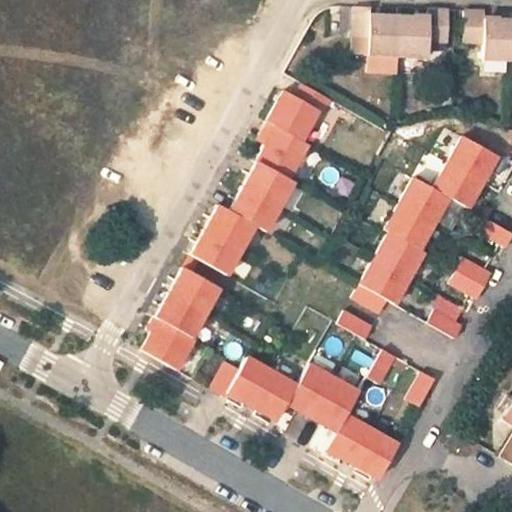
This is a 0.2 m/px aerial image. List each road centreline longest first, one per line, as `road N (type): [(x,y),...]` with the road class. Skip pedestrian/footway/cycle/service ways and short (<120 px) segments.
road 1 (residential): [(77,395),(295,0)]
road 2 (residential): [(373,511),(511,272)]
road 3 (unclassified): [(281,511),(77,395)]
